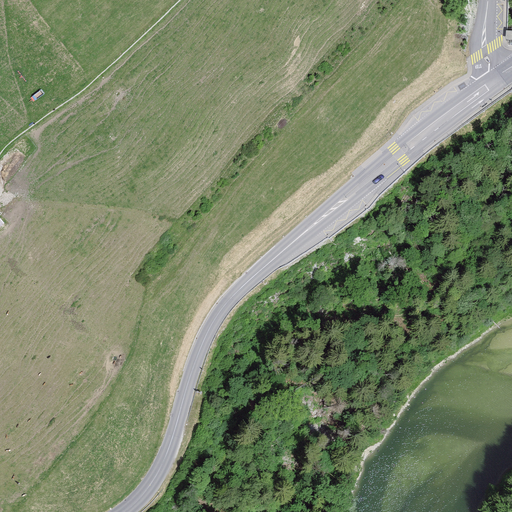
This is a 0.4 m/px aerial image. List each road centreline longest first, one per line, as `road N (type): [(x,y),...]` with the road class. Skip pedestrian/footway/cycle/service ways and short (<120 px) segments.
road 1 (secondary): [(125,511),(160,469),(195,361),(225,302),(497,79)]
road 2 (track): [(511,194),(475,204),(295,302),(259,346),(218,471),(179,511)]
